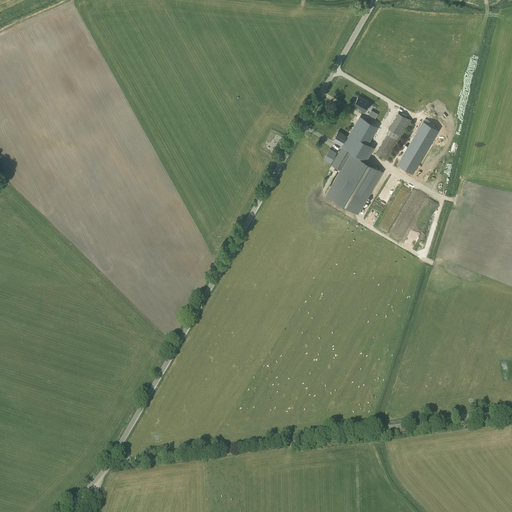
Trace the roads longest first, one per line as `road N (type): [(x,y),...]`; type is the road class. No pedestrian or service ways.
road 1 (tertiary): [(106,466),(373,0)]
road 2 (unclassified): [(106,466),(511,409)]
